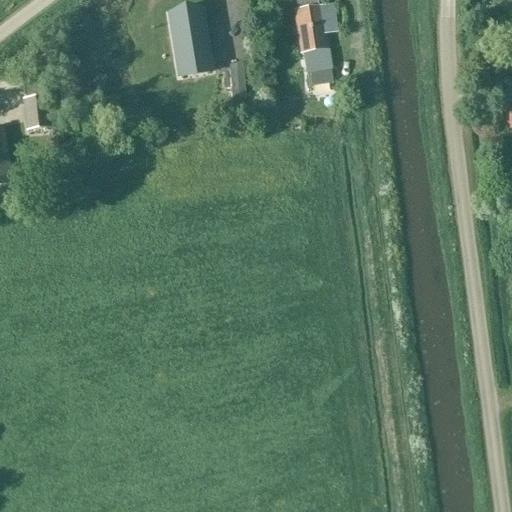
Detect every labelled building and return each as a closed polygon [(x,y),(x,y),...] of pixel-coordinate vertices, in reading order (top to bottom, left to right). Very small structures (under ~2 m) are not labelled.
[(319,0),(297,0),(299,11),(321,8),(319,0)] [(321,8),(299,11),(294,12),(300,54),(327,50),(321,8)] [(200,12),(169,17),(178,66),(208,60),(200,12)] [(310,90),(333,86),(331,72),(308,76),(310,90)] [(52,129),(48,98),(24,101),(28,133),(52,129)] [(0,187),(12,186),(4,129),(0,129),(0,187)] [(28,187),(50,192),(55,171),(32,166),(28,187)]
